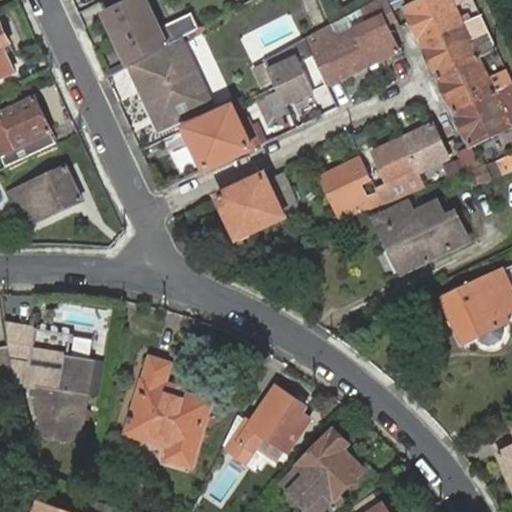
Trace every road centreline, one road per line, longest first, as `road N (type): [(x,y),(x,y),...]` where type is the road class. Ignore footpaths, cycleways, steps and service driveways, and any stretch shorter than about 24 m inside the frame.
road 1 (residential): [(474,511),(410,429),(328,355),(169,277)]
road 2 (residential): [(140,215),(427,81)]
road 3 (residential): [(140,215),(42,0)]
road 4 (residential): [(169,277),(0,270)]
